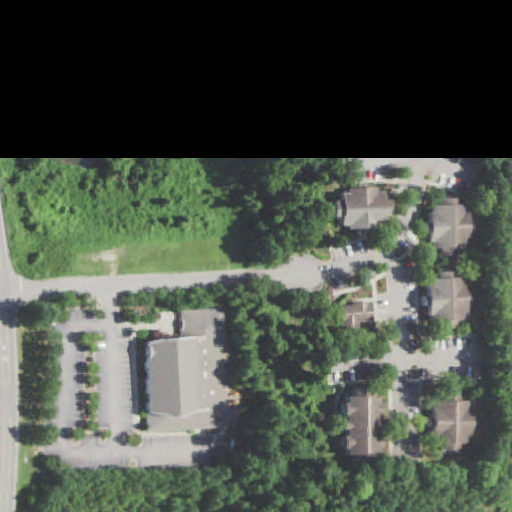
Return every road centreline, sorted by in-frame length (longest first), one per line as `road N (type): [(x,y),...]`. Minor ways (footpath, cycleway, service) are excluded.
road 1 (residential): [(1,291),(346,272),(388,254)]
road 2 (secondary): [(2,511),(0,282)]
